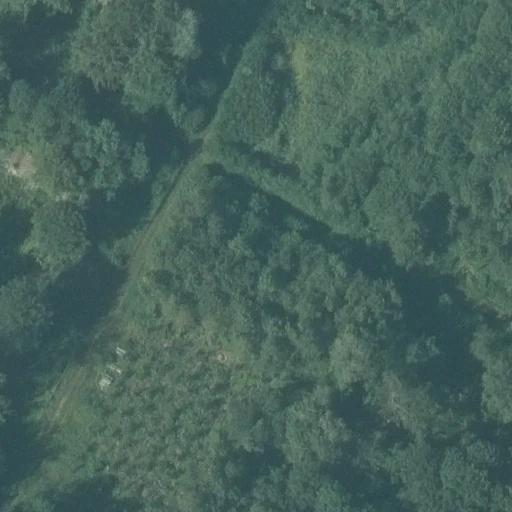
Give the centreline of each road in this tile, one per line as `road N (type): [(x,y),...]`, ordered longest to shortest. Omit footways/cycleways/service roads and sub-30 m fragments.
road 1 (track): [(0,56),(511,328)]
road 2 (track): [(4,511),(269,0)]
